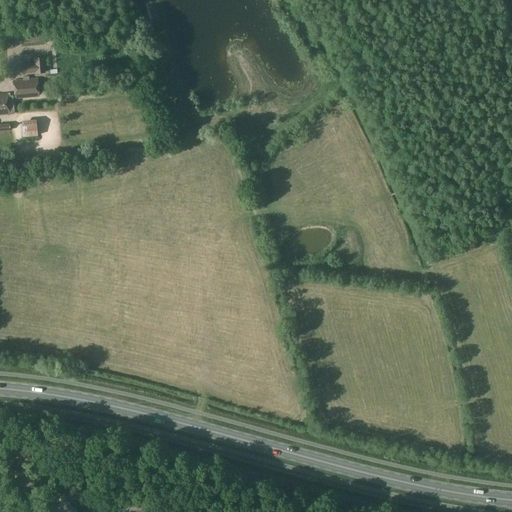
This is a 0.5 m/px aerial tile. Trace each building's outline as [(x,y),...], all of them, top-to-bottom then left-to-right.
[(41,28),(5,32),(6,45),(15,44),(15,42),(42,39),(41,28)] [(22,65),(22,75),(45,73),(44,57),(34,58),(34,64),(22,65)] [(13,80),(15,99),(39,97),(37,78),(29,79),(29,76),(23,77),(23,80),(13,80)] [(6,94),(0,94),(0,114),(8,114),(6,94)] [(40,121),(40,126),(55,126),(54,97),(38,98),(38,101),(33,101),(34,121),(40,121)] [(0,123),(0,131),(10,130),(9,123),(0,123)] [(17,125),(17,137),(31,136),(31,124),(17,125)] [(41,143),(56,141),(54,128),(39,131),(41,143)]
